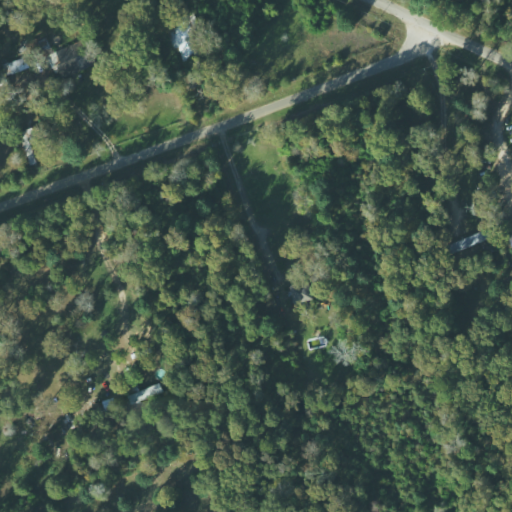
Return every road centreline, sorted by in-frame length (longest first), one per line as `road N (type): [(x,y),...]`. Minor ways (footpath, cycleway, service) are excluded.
road 1 (residential): [(0,205),(408,55),(435,29)]
road 2 (residential): [(511,63),(373,0)]
